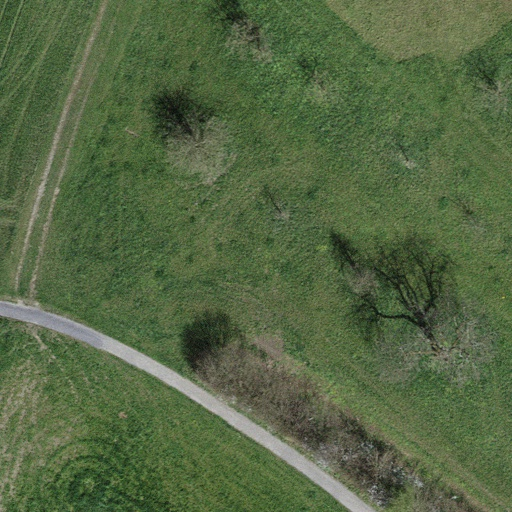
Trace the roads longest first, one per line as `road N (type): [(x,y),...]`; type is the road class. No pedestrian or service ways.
road 1 (track): [(15,312),(140,362),(357,511)]
road 2 (track): [(15,312),(20,251),(105,0)]
